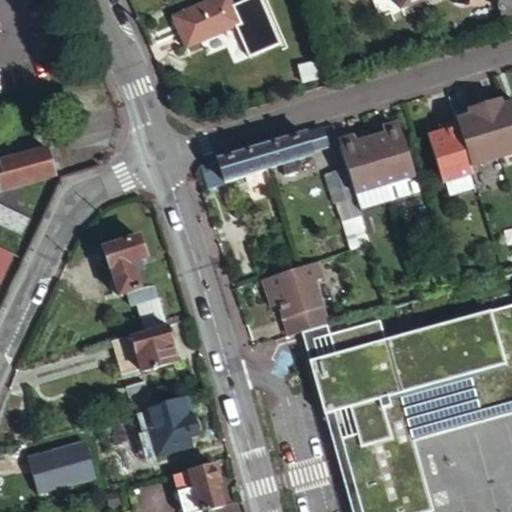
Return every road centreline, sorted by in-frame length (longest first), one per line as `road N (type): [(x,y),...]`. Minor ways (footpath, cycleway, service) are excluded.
road 1 (residential): [(511,47),(162,160)]
road 2 (tertiary): [(162,160),(265,511)]
road 3 (unknown): [(511,287),(226,369)]
road 4 (residential): [(162,160),(68,203),(0,347)]
road 5 (tertiary): [(93,0),(162,160)]
